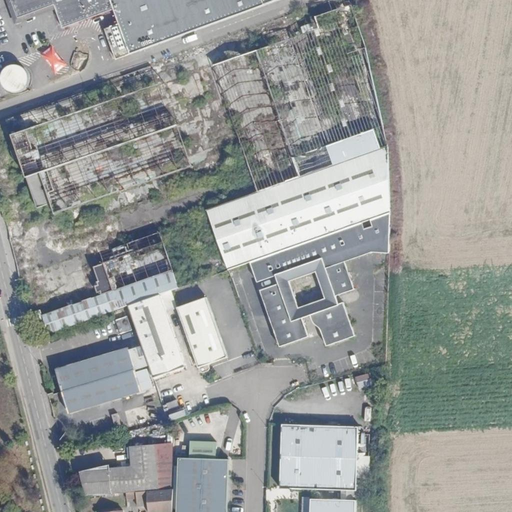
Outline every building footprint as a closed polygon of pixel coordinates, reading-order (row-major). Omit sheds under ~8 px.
[(9,0),(16,19),(53,6),(61,28),(114,12),(109,0),(9,0)] [(109,0),(114,12),(130,57),(289,0),(109,0)] [(60,222),(56,223),(58,231),(249,167),(251,172),(257,190),(258,195),(389,147),(376,91),(353,7),(333,13),(338,26),(171,81),(190,132),(33,189),(39,209),(50,205),(54,217),(58,216),(60,222)] [(0,74),(7,94),(30,85),(21,61),(0,69),(0,74)] [(155,77),(149,79),(152,88),(82,111),(79,102),(51,112),(54,121),(12,135),(16,149),(9,151),(12,160),(19,158),(25,178),(29,177),(33,189),(190,132),(171,81),(158,86),(155,77)] [(149,79),(79,102),(82,111),(152,88),(149,79)] [(389,147),(258,195),(209,214),(227,267),(249,259),(290,244),(392,208),(391,158),(389,147)] [(257,190),(251,172),(246,174),(251,192),(257,190)] [(290,244),(249,259),(256,279),(275,272),(311,259),(314,267),(324,295),(340,290),(353,285),(343,256),(370,246),(373,246),(386,249),(392,216),(392,208),(290,244)] [(95,291),(101,293),(170,269),(160,240),(102,260),(103,262),(94,265),(99,278),(96,279),(93,284),(95,291)] [(311,259),(275,272),(277,280),(289,276),(314,267),(311,259)] [(289,276),(277,280),(259,288),(279,343),(309,333),(302,314),(299,304),(289,276)] [(302,314),(311,311),(343,300),(340,290),(324,295),(299,304),(302,314)] [(184,363),(159,291),(128,303),(140,337),(149,362),(153,374),(184,363)] [(199,366),(212,361),(231,353),(210,294),(178,306),(199,366)] [(343,300),(311,311),(315,322),(320,324),(328,343),(355,333),(343,300)] [(62,389),(135,366),(129,346),(55,369),(62,389)] [(200,370),(205,371),(212,368),(213,365),(212,361),(199,366),(200,370)] [(143,390),(135,366),(62,389),(69,413),(143,390)] [(356,376),(359,387),(370,385),(367,374),(356,376)] [(350,488),(357,488),(359,429),(286,427),(284,486),(350,488)] [(190,441),(190,457),(216,459),(216,441),(190,441)] [(150,489),(173,487),(173,443),(128,446),(130,466),(109,468),(108,464),(80,472),(83,496),(126,491),(150,489)] [(176,511),(226,511),(228,460),(216,459),(190,457),(178,457),(176,511)] [(153,507),(172,505),(173,487),(150,489),(152,503),(153,507)] [(150,489),(126,491),(126,497),(136,496),(137,505),(152,503),(150,489)] [(355,511),(356,498),(350,498),(313,498),(313,511),(355,511)]
